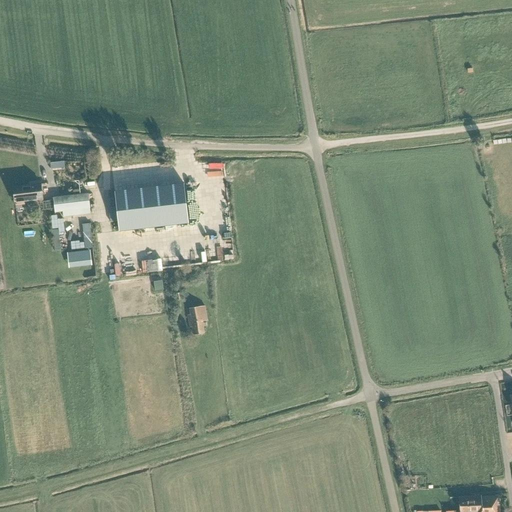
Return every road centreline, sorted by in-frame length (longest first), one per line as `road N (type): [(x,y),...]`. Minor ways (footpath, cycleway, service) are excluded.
road 1 (unclassified): [(369,394),(289,0)]
road 2 (track): [(0,496),(369,394)]
road 3 (residential): [(492,375),(511,506)]
road 4 (unclassified): [(369,394),(492,375)]
road 5 (unclassified): [(394,511),(369,394)]
